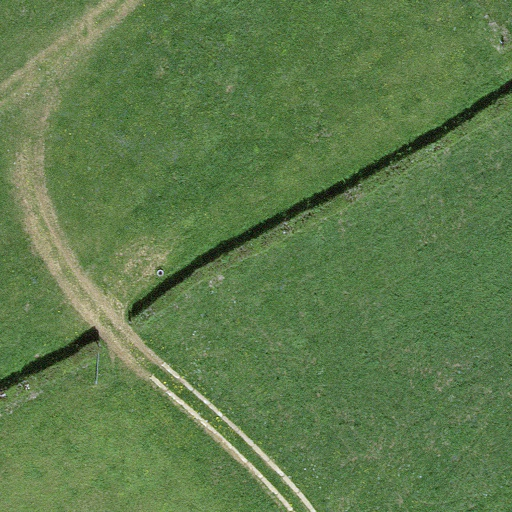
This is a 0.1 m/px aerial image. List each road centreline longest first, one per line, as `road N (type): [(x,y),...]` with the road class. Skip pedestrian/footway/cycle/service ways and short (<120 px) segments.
road 1 (track): [(296,511),(271,473),(77,301),(23,200),(20,128),(30,66)]
road 2 (track): [(112,0),(0,90)]
